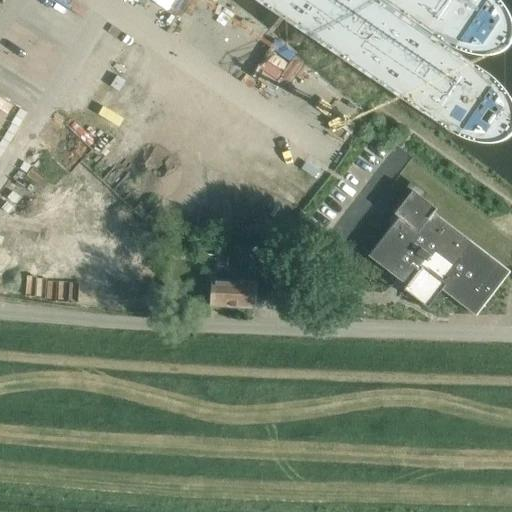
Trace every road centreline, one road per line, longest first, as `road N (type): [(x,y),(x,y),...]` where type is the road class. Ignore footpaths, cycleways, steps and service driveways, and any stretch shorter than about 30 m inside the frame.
road 1 (unclassified): [(511,336),(0,310)]
road 2 (unknown): [(100,0),(317,139)]
road 3 (unknown): [(112,7),(0,182)]
road 4 (unknown): [(343,329),(349,221),(377,176)]
